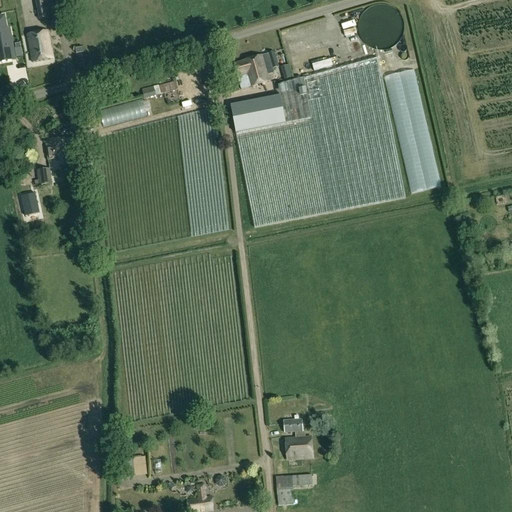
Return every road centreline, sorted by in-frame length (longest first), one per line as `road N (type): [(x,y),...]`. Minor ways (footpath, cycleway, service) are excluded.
road 1 (track): [(272,511),(241,247)]
road 2 (unclassified): [(215,43),(0,105)]
road 3 (track): [(241,247),(215,43)]
road 4 (unclassified): [(215,43),(363,0)]
